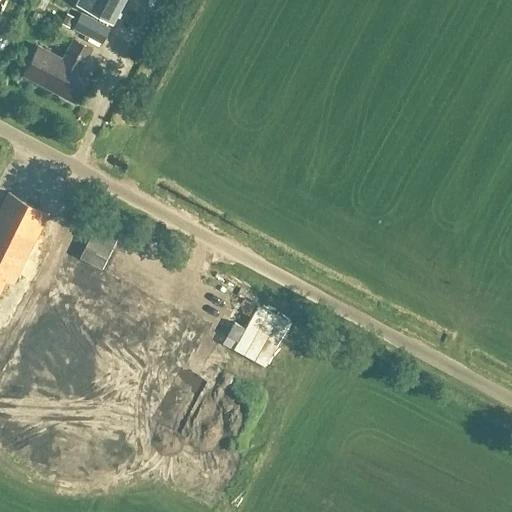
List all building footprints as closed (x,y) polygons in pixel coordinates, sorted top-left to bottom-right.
[(124,0),(78,0),(75,6),(111,25),(124,0)] [(101,46),(109,31),(80,15),(71,31),(101,46)] [(79,71),(90,50),(73,41),(62,62),(37,48),(22,76),(74,104),(89,76),(79,71)] [(12,287),(48,216),(7,195),(0,208),(0,291),(4,283),(12,287)] [(93,320),(131,339),(149,302),(111,283),(93,320)] [(186,321),(149,302),(131,339),(168,357),(186,321)] [(4,395),(106,439),(123,400),(126,402),(144,362),(41,318),(26,354),(22,353),(4,395)] [(150,429),(172,441),(192,401),(170,390),(150,429)]
